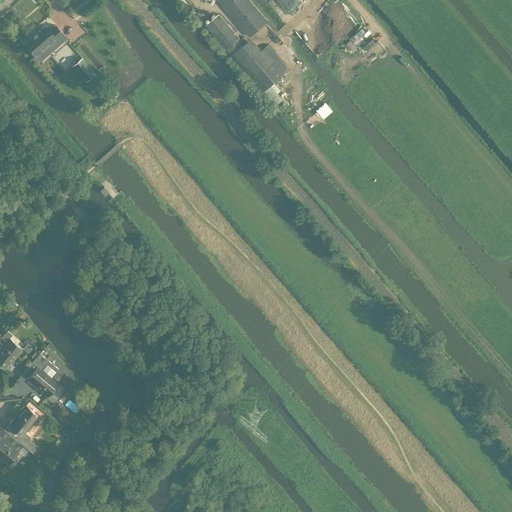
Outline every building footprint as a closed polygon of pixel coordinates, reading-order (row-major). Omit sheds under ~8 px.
[(84,0),(80,4),(85,9),(95,0),(84,0)] [(219,0),(249,36),(267,21),(249,0),(219,0)] [(219,15),(207,25),(232,55),(231,56),(262,92),(275,107),(283,100),(270,85),(287,70),(289,69),(268,45),(266,46),(262,50),(251,39),(245,44),(243,46),(238,40),(240,38),(219,15)] [(50,51),(66,37),(55,25),(49,30),(45,25),(24,43),(34,56),(45,46),(50,51)] [(82,58),(73,66),(85,81),(95,73),(82,58)] [(8,318),(3,324),(7,327),(12,322),(8,318)] [(0,337),(0,364),(5,368),(22,348),(9,337),(4,333),(0,337)] [(28,352),(33,347),(27,343),(23,348),(28,352)] [(50,377),(58,368),(39,353),(38,354),(36,357),(34,359),(23,372),(28,376),(27,379),(47,395),(57,383),(50,377)] [(101,402),(100,402),(98,402),(95,405),(95,409),(98,411),(101,411),(104,409),(104,405),(101,402)] [(24,431),(38,415),(25,404),(9,425),(11,426),(6,432),(23,446),(28,451),(29,450),(35,455),(40,448),(29,439),(29,438),(30,438),(30,437),(30,436),(29,435),(24,431)] [(6,432),(1,427),(0,428),(0,456),(8,463),(18,451),(23,446),(6,432)] [(76,440),(69,434),(65,439),(72,445),(76,440)] [(6,476),(2,480),(8,485),(11,481),(6,476)]
